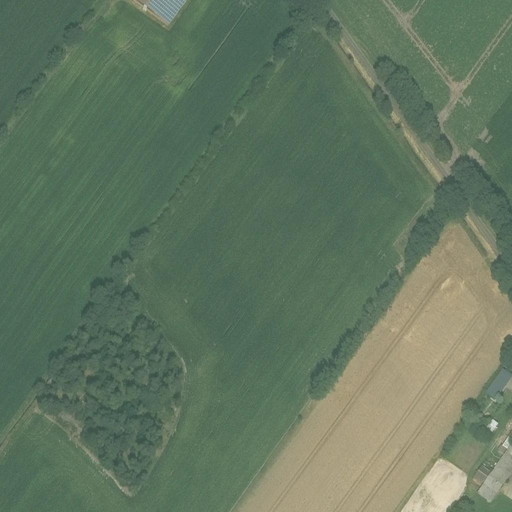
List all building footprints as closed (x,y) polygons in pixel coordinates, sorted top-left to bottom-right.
[(134,0),(172,27),(191,0),(134,0)] [(511,373),(506,369),(488,394),(498,401),(511,381),(511,373)] [(505,447),(511,435),(506,433),(500,444),(505,447)] [(507,456),(511,447),(511,434),(501,452),(507,456)] [(511,479),(511,449),(482,492),(495,502),(511,479)] [(485,483),(491,471),(483,467),(477,479),(485,483)]
